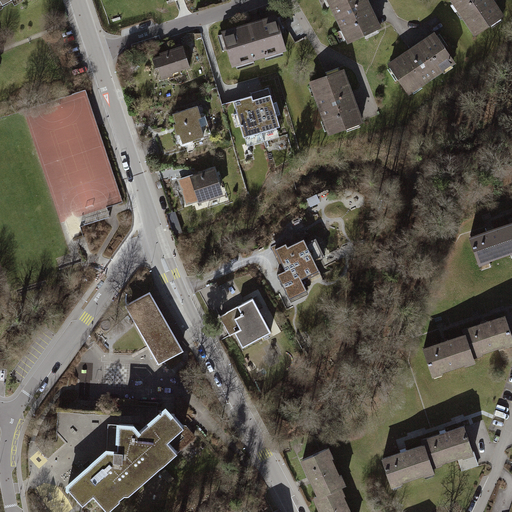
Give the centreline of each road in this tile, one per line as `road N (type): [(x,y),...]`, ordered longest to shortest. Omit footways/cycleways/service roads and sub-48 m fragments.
road 1 (residential): [(157,243),(295,511)]
road 2 (residential): [(14,420),(130,253),(157,243)]
road 3 (residential): [(98,56),(157,243)]
road 4 (residential): [(98,56),(249,2)]
